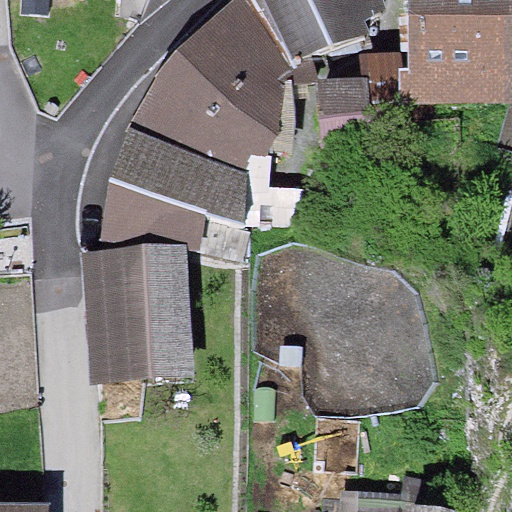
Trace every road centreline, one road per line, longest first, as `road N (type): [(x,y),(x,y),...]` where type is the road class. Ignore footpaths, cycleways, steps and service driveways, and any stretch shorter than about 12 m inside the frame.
road 1 (residential): [(71,511),(77,468),(52,233),(28,182)]
road 2 (residential): [(28,182),(78,142),(190,0)]
